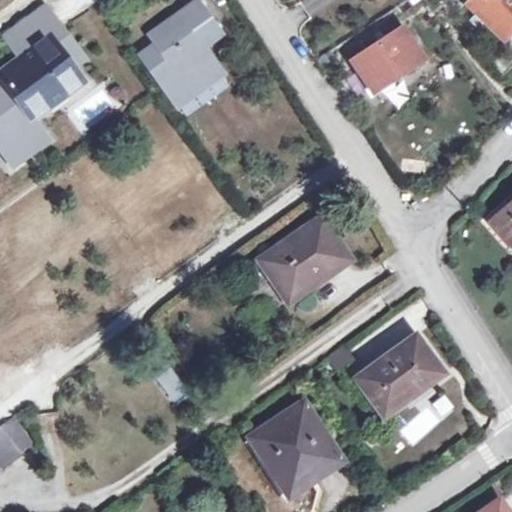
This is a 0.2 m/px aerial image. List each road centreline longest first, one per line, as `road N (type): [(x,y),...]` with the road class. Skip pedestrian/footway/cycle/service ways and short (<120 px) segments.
road 1 (residential): [(254,0),(413,242)]
road 2 (residential): [(413,242),(511,410)]
road 3 (residential): [(413,242),(511,137)]
road 4 (residential): [(406,511),(511,443)]
